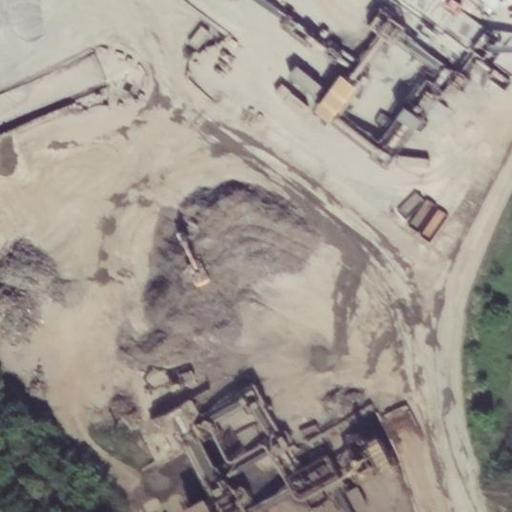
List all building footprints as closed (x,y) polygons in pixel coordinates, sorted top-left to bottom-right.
[(241,0),(257,10),(263,0),(241,0)] [(284,78),(315,101),(329,84),(298,61),(284,78)] [(342,73),(317,109),(335,121),(360,85),(342,73)] [(209,149),(310,224),(333,194),(231,119),(209,149)] [(274,456),(241,469),(248,488),(281,475),(274,456)] [(191,511),(217,511),(209,495),(188,506),(191,511)]
